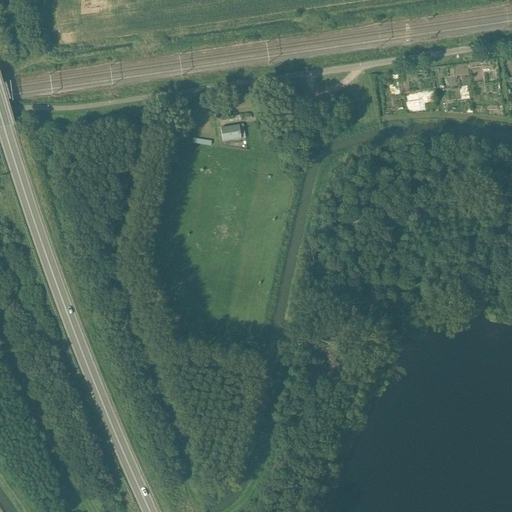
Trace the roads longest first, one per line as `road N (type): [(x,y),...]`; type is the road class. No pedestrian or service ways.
road 1 (primary): [(150,511),(84,360),(0,115)]
road 2 (track): [(274,511),(321,356),(348,309),(380,277),(434,244),(511,229)]
